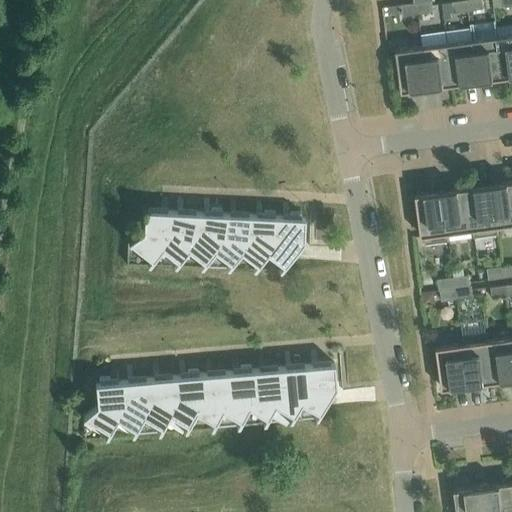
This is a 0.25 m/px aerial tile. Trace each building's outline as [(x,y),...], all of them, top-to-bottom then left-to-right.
[(433,11),(432,4),(431,0),(430,0),(416,2),(418,13),(433,11)] [(469,10),(467,0),(459,0),(452,1),(454,12),(469,10)] [(484,8),(482,0),(467,0),(469,10),(484,8)] [(418,13),(416,2),(401,4),(402,15),(418,13)] [(511,33),(498,35),(503,77),(511,75),(511,33)] [(503,77),(498,35),(473,39),(478,75),(490,73),(491,79),(503,77)] [(478,75),(473,39),(448,42),(453,84),(466,82),(465,77),(478,75)] [(453,84),(448,42),(423,45),(428,82),(440,80),(441,85),(453,84)] [(428,82),(423,45),(397,49),(403,90),(416,89),(415,83),(428,82)] [(511,222),(511,180),(505,182),(505,183),(492,184),(498,225),(511,222)] [(499,233),(492,184),(480,186),(480,185),(467,187),(473,228),(474,237),(499,233)] [(473,228),(467,187),(455,188),(455,189),(443,191),(448,232),(473,228)] [(449,240),(448,232),(443,191),(430,193),(430,192),(416,194),(422,235),(425,235),(426,243),(449,240)] [(128,241),(127,262),(148,263),(174,264),(201,265),(227,266),(254,268),(281,269),(304,240),(305,217),(277,215),(251,214),(224,213),(198,212),(170,210),(144,209),(143,231),(128,241)] [(450,272),(475,264),(469,248),(445,256),(450,272)] [(511,264),(503,265),(504,276),(511,275),(511,264)] [(504,276),(503,265),(487,267),(489,279),(504,276)] [(469,274),(453,276),(455,287),(456,287),(471,285),(469,274)] [(455,287),(453,276),(438,278),(440,289),(441,289),(455,287)] [(473,296),(472,289),(472,284),(471,285),(456,287),(458,298),(473,296)] [(508,295),(506,284),(491,286),(492,297),(508,295)] [(456,287),(455,287),(441,289),(442,300),(458,298),(456,287)] [(494,381),(488,339),(487,331),(462,334),(463,343),(469,383),(481,381),(481,382),(494,381)] [(511,377),(511,335),(488,339),(494,381),(506,379),(506,378),(511,377)] [(469,383),(463,343),(437,346),(443,388),(456,386),(456,385),(469,383)] [(83,415),(85,436),(106,434),(132,432),(158,430),(185,428),(211,425),(237,423),(264,421),(279,420),(290,419),(317,417),(336,384),(334,362),(306,364),(280,366),(254,368),(227,371),(201,373),(175,375),(148,377),(122,379),(95,382),(97,403),(83,415)] [(511,511),(511,481),(479,486),(482,511),(511,511)] [(482,511),(479,486),(455,489),(458,511),(482,511)]
